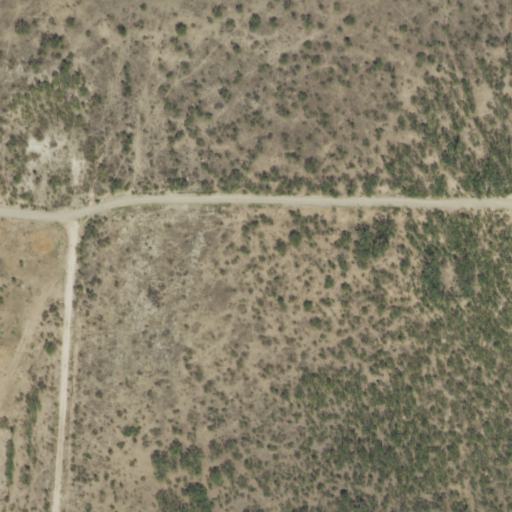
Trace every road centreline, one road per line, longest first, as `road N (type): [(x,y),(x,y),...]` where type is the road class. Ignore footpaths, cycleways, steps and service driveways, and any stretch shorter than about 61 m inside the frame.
road 1 (track): [(491,201),(137,196),(77,217),(0,207)]
road 2 (track): [(77,217),(56,511)]
